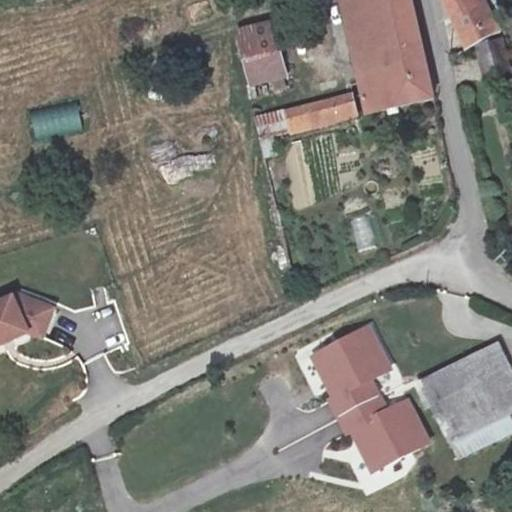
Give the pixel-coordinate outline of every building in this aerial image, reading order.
[(406,0),(353,0),(339,4),(367,125),(430,110),(406,0)] [(477,39),(502,25),(487,0),(449,0),(470,43),(477,39)] [(511,66),(502,25),(477,39),(486,75),(511,69),(511,66)] [(270,40),(220,50),(231,104),(281,95),(270,40)] [(33,110),(35,135),(83,132),(81,107),(33,110)] [(270,149),(356,128),(351,107),(266,130),(270,149)] [(8,322),(0,326),(0,368),(25,357),(38,361),(48,332),(8,322)] [(392,338),(332,366),(373,451),(431,424),(392,338)] [(451,461),(511,432),(511,410),(493,368),(423,400),(451,461)]
